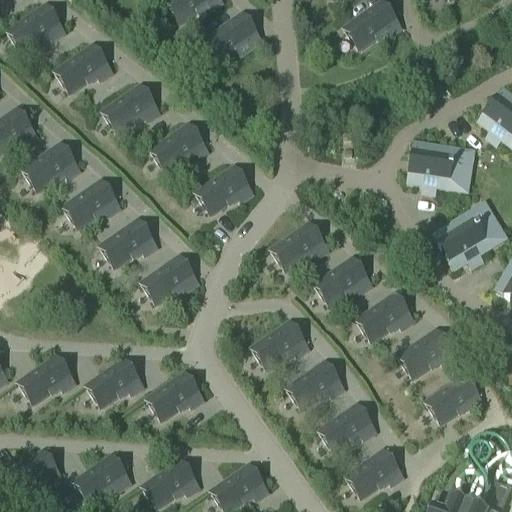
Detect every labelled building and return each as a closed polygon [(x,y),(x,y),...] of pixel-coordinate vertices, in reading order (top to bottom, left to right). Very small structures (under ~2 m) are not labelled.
[(200,21),(220,8),(214,0),(172,0),(163,6),(178,28),(196,16),(200,21)] [(379,48),(399,33),(380,6),(342,33),(357,54),(375,42),(379,48)] [(50,47),(62,39),(43,11),(5,37),(20,59),(46,41),(50,47)] [(239,60),(259,46),(240,19),(202,45),(217,67),(235,54),(239,60)] [(98,87),(109,79),(90,51),(53,77),(68,99),(94,81),(98,87)] [(146,127),(157,118),(138,91),(100,117),(115,139),(142,121),(146,127)] [(511,101),(502,93),(475,129),(488,138),(483,145),(495,154),(499,147),(511,156),(511,101)] [(29,145),(40,137),(21,110),(0,124),(0,156),(25,140),(29,145)] [(193,166),(205,158),(186,131),(148,157),(163,179),(189,161),(193,166)] [(72,180),(84,172),(65,145),(27,171),(42,193),(68,175),(72,180)] [(419,200),(434,203),(435,195),(467,200),(471,175),(455,172),(458,154),(412,146),(405,190),(421,193),(419,200)] [(240,207),(251,199),(232,172),(194,198),(209,220),(236,202),(240,207)] [(113,217),(124,209),(105,182),(67,208),(82,230),(109,212),(113,217)] [(471,276),(484,268),(480,262),(507,244),(493,223),(480,231),(470,215),(430,240),(453,278),(467,269),(471,276)] [(150,257),(161,249),(142,221),(104,247),(119,269),(146,251),(150,257)] [(314,264),(326,256),(307,229),(269,255),(284,277),(310,258),(314,264)] [(511,261),(492,296),(511,306),(511,261)] [(185,297),(196,289),(177,262),(140,288),(155,310),(181,291),(185,297)] [(358,299),(370,291),(351,263),(313,290),(328,311),(354,293),(358,299)] [(400,335),(412,327),(393,299),(355,325),(370,347),(396,329),(400,335)] [(295,362),(307,354),(288,327),(250,353),(265,375),(291,357),(295,362)] [(442,371),(453,363),(434,336),(396,362),(411,383),(438,365),(442,371)] [(62,397),(73,389),(54,361),(17,388),(32,409),(58,391),(62,397)] [(130,400),(141,392),(122,365),(85,391),(100,413),(126,394),(130,400)] [(331,403),(342,395),(323,367),(285,394),(300,415),(327,397),(331,403)] [(190,414),(202,406),(183,378),(145,404),(160,426),(186,408),(190,414)] [(469,417),(481,409),(462,381),(424,408),(439,429),(465,411),(469,417)] [(363,446),(374,438),(355,410),(317,436),(332,458),(359,440),(363,446)] [(49,492),(60,484),(41,456),(3,482),(18,504),(45,486),(49,492)] [(390,492),(401,484),(382,456),(345,483),(360,504),(386,486),(390,492)] [(117,496),(129,488),(110,461),(72,487),(87,509),(113,490),(117,496)] [(186,501),(197,493),(178,465),(141,491),(154,511),(157,511),(182,495),(186,501)] [(255,505),(266,497),(247,470),(209,496),(220,511),(232,511),(251,500),(255,505)] [(506,511),(511,498),(511,475),(499,470),(487,502),(447,486),(436,511),(506,511)]
